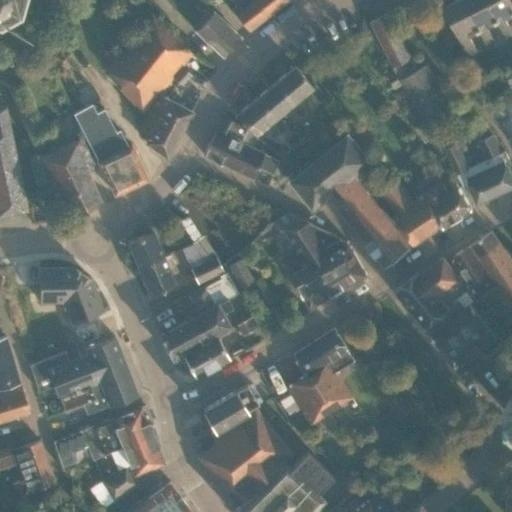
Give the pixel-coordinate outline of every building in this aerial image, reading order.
[(13,0),(0,0),(0,12),(11,7),(13,5),(13,4),(13,0)] [(248,29),(285,0),(232,0),(236,4),(232,7),(235,12),(248,29)] [(470,35),(481,30),(465,0),(454,0),(445,5),(470,54),(478,50),(470,35)] [(488,26),(499,21),(488,0),(465,0),(481,30),(488,44),(496,41),(488,26)] [(511,3),(510,0),(488,0),(499,21),(506,35),(511,32),(511,28),(506,17),(511,13),(511,3)] [(223,55),(240,36),(214,10),(196,30),(223,55)] [(426,119),(453,103),(427,62),(417,68),(389,10),(371,19),(394,66),(401,79),(426,119)] [(152,101),(159,92),(195,49),(150,12),(105,67),(122,85),(120,87),(144,112),(152,101)] [(295,64),(276,79),(294,101),(296,99),(308,89),(318,101),(325,95),(315,83),(312,85),(295,64)] [(306,111),(296,99),(294,101),(276,79),(257,95),(275,116),(278,114),(290,104),(300,116),(306,111)] [(181,87),(170,80),(163,93),(174,99),(181,87)] [(192,110),(159,92),(152,101),(154,102),(138,129),(148,136),(146,140),(167,156),(192,110)] [(275,116),(257,95),(237,111),(255,133),(271,120),(281,132),(288,126),(278,114),(275,116)] [(0,212),(27,207),(4,99),(0,100),(0,212)] [(114,192),(147,178),(131,143),(128,145),(119,128),(116,130),(104,107),(96,111),(92,102),(73,112),(97,159),(114,192)] [(203,152),(229,165),(240,140),(247,126),(231,118),(224,132),(215,127),(203,152)] [(435,135),(425,120),(416,126),(425,141),(435,135)] [(411,246),(354,174),(372,160),(350,132),(292,178),(314,206),(330,194),(387,266),(411,246)] [(478,201),(511,185),(511,173),(508,164),(511,162),(505,149),(503,150),(494,132),(479,139),(488,157),(469,166),(458,141),(446,146),(461,179),(462,179),(464,184),(469,182),(478,201)] [(87,169),(97,165),(94,159),(83,135),(38,155),(58,198),(62,196),(70,213),(101,199),(87,169)] [(279,159),(240,140),(229,165),(252,176),(258,165),(272,172),(279,159)] [(454,189),(447,176),(413,199),(397,178),(382,190),(398,211),(393,216),(414,243),(443,224),(444,226),(473,207),(460,185),(454,189)] [(310,220),(298,215),(286,210),(275,219),(281,228),(284,226),(309,264),(293,273),(311,305),(367,273),(348,239),(310,220)] [(511,258),(492,228),(471,242),(489,269),(511,303),(511,258)] [(138,264),(163,254),(153,229),(128,240),(138,264)] [(223,269),(216,255),(203,234),(192,241),(192,242),(181,247),(191,267),(198,281),(223,269)] [(489,269),(471,242),(452,255),(470,282),(489,269)] [(164,255),(163,254),(138,264),(150,293),(175,282),(171,272),(176,269),(170,253),(164,255)] [(440,295),(462,280),(444,255),(422,271),(420,269),(395,288),(426,327),(450,308),(440,295)] [(230,267),(241,285),(253,277),(242,259),(230,267)] [(78,265),(42,266),(43,301),(66,300),(75,322),(106,309),(93,275),(78,265)] [(173,358),(231,326),(223,311),(232,306),(227,297),(238,291),(228,273),(206,284),(188,291),(199,312),(160,333),(173,358)] [(496,335),(480,314),(471,303),(431,334),(455,366),(496,335)] [(258,325),(252,315),(237,323),(242,334),(258,325)] [(231,326),(173,358),(183,353),(195,376),(230,357),(217,334),(231,326)] [(335,369),(353,358),(334,326),(293,353),(306,373),(286,385),(309,422),(351,395),(335,369)] [(0,387),(20,381),(5,334),(0,335),(0,387)] [(89,351),(109,403),(109,404),(138,393),(115,335),(87,346),(89,351)] [(374,360),(390,350),(384,340),(368,350),(374,360)] [(65,349),(30,362),(34,373),(47,368),(69,359),(65,349)] [(109,403),(89,351),(69,359),(47,368),(64,410),(83,403),(86,412),(109,403)] [(0,389),(0,419),(30,410),(21,383),(0,389)] [(216,428),(258,403),(246,383),(235,389),(204,407),(216,428)] [(93,457),(110,450),(152,433),(148,422),(152,420),(145,403),(129,409),(70,432),(71,433),(53,440),(61,465),(75,459),(71,450),(88,443),(93,457)] [(316,489),(332,473),(307,449),(291,465),(284,458),(293,452),(255,406),(212,437),(215,441),(198,454),(217,477),(228,490),(227,491),(240,503),(232,511),(233,511),(309,511),(323,496),(316,489)] [(164,461),(152,433),(110,450),(117,468),(89,487),(101,505),(137,483),(138,482),(134,473),(164,461)] [(24,491),(53,481),(39,438),(10,448),(9,446),(0,448),(0,467),(14,463),(24,491)] [(428,441),(416,449),(424,461),(436,453),(428,441)] [(194,511),(170,480),(148,496),(137,499),(120,511),(194,511)] [(398,511),(388,500),(373,481),(343,505),(348,511),(398,511)] [(59,511),(50,493),(26,505),(30,511),(59,511)]
